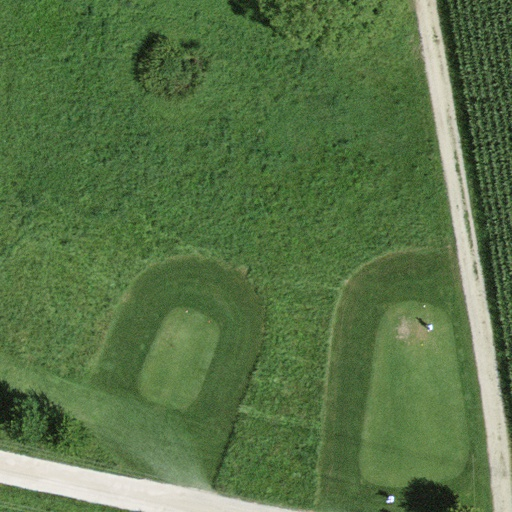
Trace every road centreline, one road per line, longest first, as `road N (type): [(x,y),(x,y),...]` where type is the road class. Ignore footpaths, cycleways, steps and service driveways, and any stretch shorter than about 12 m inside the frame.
road 1 (track): [(503,511),(426,0)]
road 2 (track): [(229,511),(0,464)]
